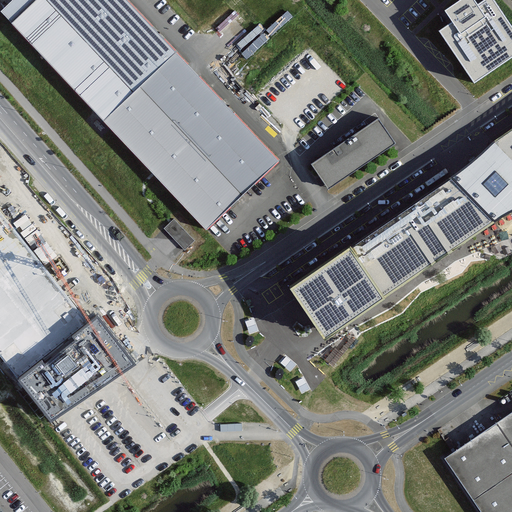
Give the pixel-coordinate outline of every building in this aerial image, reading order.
[(124,0),(36,0),(12,22),(96,111),(113,129),(206,227),(277,160),(124,0)] [(441,31),(476,82),(511,57),(511,28),(492,0),(484,0),(478,5),(474,0),(461,0),(445,11),(451,20),(453,22),(453,23),(441,31)] [(378,119),(312,164),(328,187),(390,145),(394,142),(378,119)] [(308,311),(324,336),(486,227),(509,212),(511,210),(511,129),(494,141),(470,162),(451,177),(290,285),(308,311)] [(0,350),(18,374),(85,322),(0,213),(0,350)] [(174,218),(164,228),(185,251),(196,241),(174,218)] [(42,361),(18,380),(51,423),(135,365),(98,318),(73,336),(75,340),(43,364),(42,361)] [(511,511),(511,412),(454,452),(447,457),(484,511),(511,511)]
